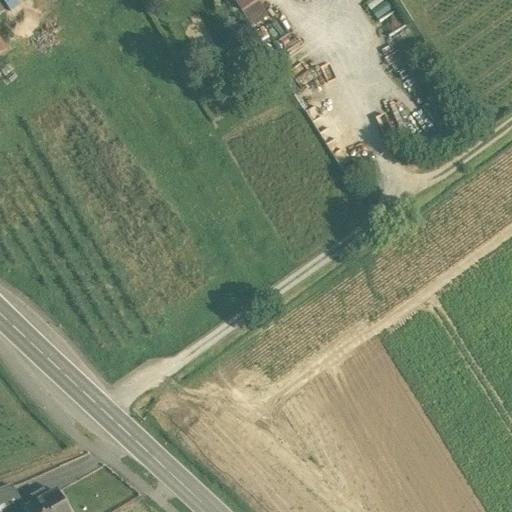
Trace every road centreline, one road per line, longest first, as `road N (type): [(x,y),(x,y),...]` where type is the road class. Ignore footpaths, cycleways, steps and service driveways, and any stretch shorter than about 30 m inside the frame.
road 1 (secondary): [(208,511),(0,316)]
road 2 (track): [(0,486),(119,429)]
